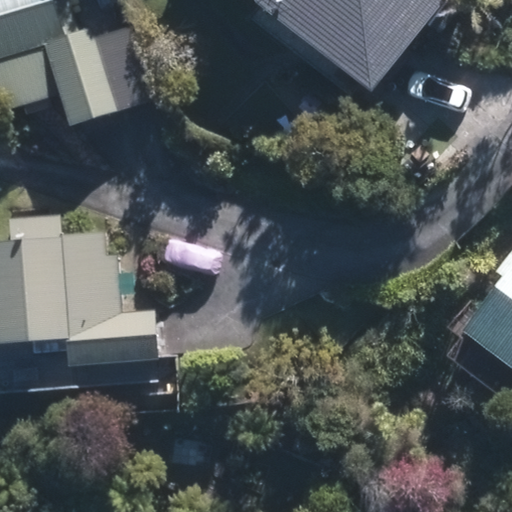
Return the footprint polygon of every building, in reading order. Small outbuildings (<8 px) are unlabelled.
[(78,1),(49,11),(46,0),(0,0),(0,117),(57,99),(67,132),(150,105),(127,31),(92,42),(78,1)] [(242,0),(254,18),(363,103),(445,0),(242,0)] [(434,133),(403,165),(426,187),(457,155),(434,133)] [(54,221),(2,226),(4,253),(0,253),(0,356),(63,350),(65,376),(160,367),(155,314),(119,317),(112,243),(57,248),(54,221)] [(496,290),(457,340),(511,383),(511,256),(490,285),(496,290)]
